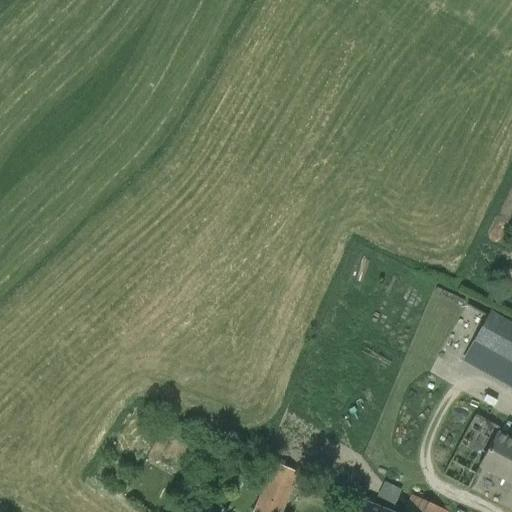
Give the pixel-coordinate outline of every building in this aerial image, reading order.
[(474,368),(511,389),(511,324),(498,318),(483,348),(485,349),(474,368)] [(511,439),(498,432),(500,429),(475,414),(442,476),(468,489),(479,468),(511,484),(511,439)] [(252,511),(253,511),(281,511),(299,473),(273,462),(273,463),(261,458),(253,477),(265,482),(252,511)] [(393,505),(400,491),(383,483),(377,497),(393,505)] [(386,511),(352,498),(350,502),(345,511),(386,511)]
